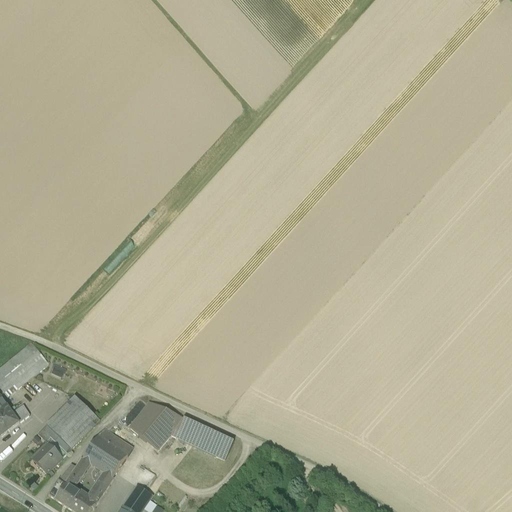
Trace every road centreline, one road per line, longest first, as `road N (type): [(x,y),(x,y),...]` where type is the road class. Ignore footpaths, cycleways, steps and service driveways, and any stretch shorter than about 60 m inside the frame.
road 1 (unclassified): [(381,511),(323,475),(0,328)]
road 2 (track): [(34,507),(137,390)]
